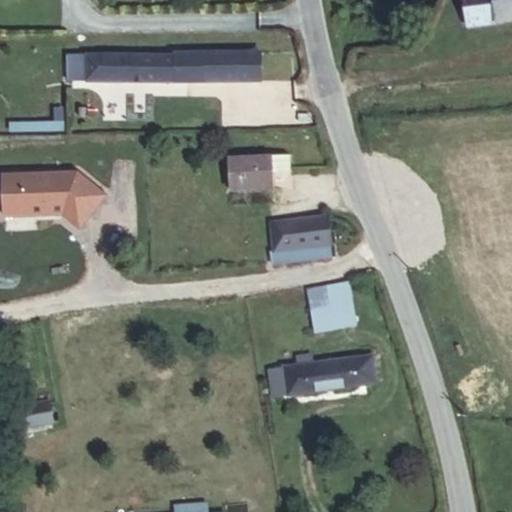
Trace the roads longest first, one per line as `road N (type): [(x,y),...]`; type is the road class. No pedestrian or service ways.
road 1 (unclassified): [(464,511),(388,256),(332,108),(310,0)]
road 2 (unknown): [(313,12),(140,29),(97,26),(85,0)]
